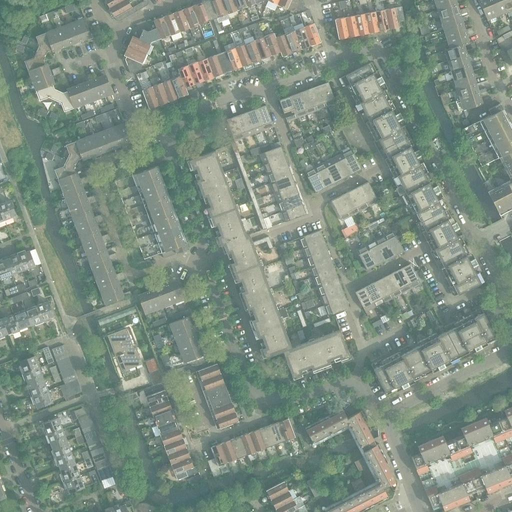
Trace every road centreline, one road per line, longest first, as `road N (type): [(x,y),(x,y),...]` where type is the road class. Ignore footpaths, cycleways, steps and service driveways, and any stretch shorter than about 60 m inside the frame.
road 1 (residential): [(264,398),(233,349),(167,138)]
road 2 (residential): [(480,239),(381,55),(365,51),(337,61)]
road 3 (residential): [(177,0),(122,31),(112,51),(130,116),(167,138)]
road 4 (residential): [(167,138),(198,108),(337,61)]
road 5 (residential): [(389,418),(511,343)]
road 6 (residential): [(264,398),(349,382),(389,418)]
